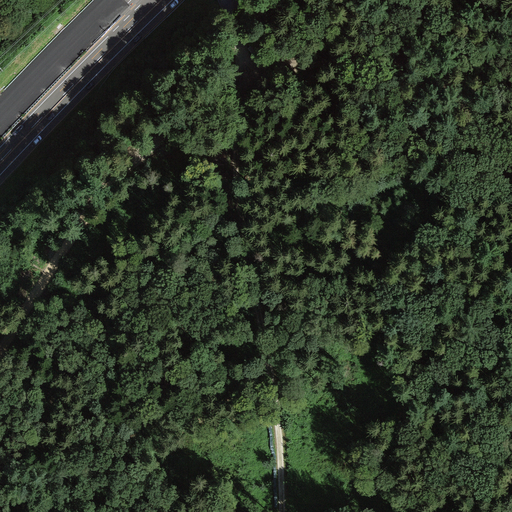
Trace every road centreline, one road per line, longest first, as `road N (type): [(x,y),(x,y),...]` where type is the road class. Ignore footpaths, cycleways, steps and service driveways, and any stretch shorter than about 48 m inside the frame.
road 1 (track): [(420,67),(377,59),(283,69),(204,106),(85,215),(0,350)]
road 2 (track): [(281,511),(276,416),(238,189),(242,85)]
road 3 (motorway): [(0,161),(158,0)]
road 4 (track): [(511,211),(477,120),(420,67)]
road 5 (motorway): [(120,0),(0,119)]
